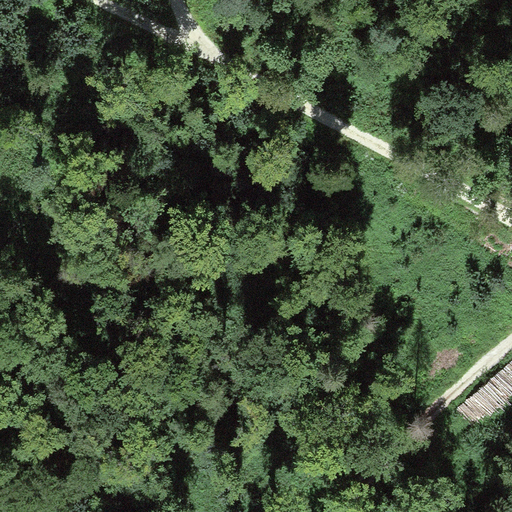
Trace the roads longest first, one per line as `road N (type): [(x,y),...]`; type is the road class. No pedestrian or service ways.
road 1 (track): [(511,219),(106,0)]
road 2 (track): [(344,511),(458,381),(511,337)]
